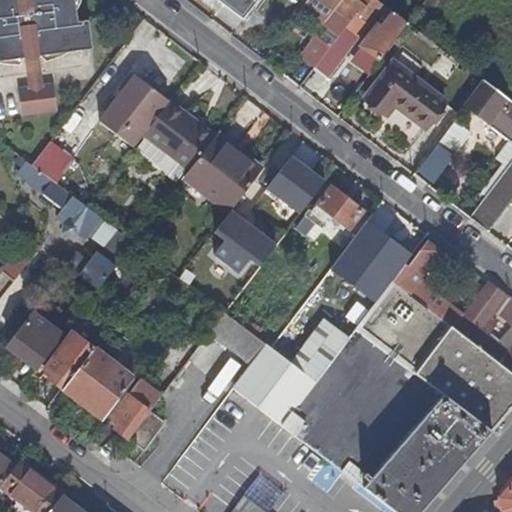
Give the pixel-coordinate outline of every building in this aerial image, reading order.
[(0,0),(0,68),(25,65),(37,63),(91,55),(87,29),(79,30),(74,0),(0,0)] [(212,0),(249,28),(270,0),(212,0)] [(335,8),(324,0),(307,0),(302,8),(327,27),(339,11),(335,8)] [(344,22),(358,4),(353,0),(341,0),(335,8),(339,11),(327,27),(323,33),(331,38),(338,29),(336,28),(341,20),(344,22)] [(324,0),(335,8),(341,0),(324,0)] [(355,19),(370,0),(360,0),(358,4),(344,22),(341,20),(336,28),(338,29),(344,34),(345,32),(355,19)] [(372,0),(370,0),(355,19),(368,29),(379,15),(391,24),(386,31),(382,28),(363,51),(379,63),(407,26),(372,0)] [(355,19),(345,32),(357,42),(368,29),(355,19)] [(299,62),(313,73),(329,52),(315,41),(299,62)] [(329,52),(313,73),(325,82),(347,54),(335,44),(329,52)] [(37,63),(25,65),(29,92),(41,90),(37,63)] [(445,104),(390,64),(362,102),(386,120),(394,110),(424,132),(445,104)] [(98,123),(131,149),(138,139),(165,103),(132,78),(98,123)] [(511,106),(482,83),(463,108),(489,127),(499,113),(504,117),(511,106)] [(41,90),(29,92),(19,94),(23,121),(61,115),(57,88),(41,90)] [(165,103),(138,139),(186,175),(209,144),(180,122),(184,117),(165,103)] [(511,106),(504,117),(499,113),(489,127),(511,145),(511,162),(468,220),(486,233),(511,198),(511,106)] [(456,154),(471,129),(455,119),(439,143),(456,154)] [(212,140),(209,144),(234,162),(237,159),(212,140)] [(209,144),(186,175),(182,180),(227,213),(229,211),(257,174),(237,159),(234,162),(209,144)] [(49,145),(32,168),(51,182),(68,159),(49,145)] [(438,148),(418,173),(428,181),(448,156),(438,148)] [(297,216),(322,183),(299,166),(295,171),(285,163),(264,190),(297,216)] [(32,168),(27,164),(21,171),(32,178),(27,185),(58,208),(61,203),(68,194),(51,182),(32,168)] [(361,213),(330,189),(299,229),(308,237),(319,224),(322,226),(328,218),(346,232),(361,213)] [(77,201),(68,194),(61,203),(70,210),(77,201)] [(86,208),(77,201),(70,210),(62,222),(69,226),(70,236),(78,242),(86,239),(99,248),(114,228),(86,208)] [(240,219),(229,211),(227,213),(214,229),(225,237),(213,252),(238,271),(249,256),(259,264),(272,248),(238,222),(240,219)] [(375,302),(389,284),(402,267),(415,250),(368,218),(330,268),(375,302)] [(39,249),(0,219),(0,231),(21,248),(9,264),(21,273),(39,249)] [(402,267),(389,284),(449,329),(459,317),(420,289),(419,282),(438,255),(425,244),(406,270),(402,267)] [(79,277),(95,290),(113,266),(97,254),(79,277)] [(21,273),(9,264),(3,272),(15,281),(21,273)] [(459,317),(449,329),(461,339),(473,324),(479,329),(504,298),(485,283),(459,317)] [(449,329),(389,284),(375,302),(354,331),(489,434),(511,408),(511,377),(477,351),(461,339),(449,329)] [(5,347),(34,370),(60,336),(31,313),(5,347)] [(271,344),(267,341),(265,344),(223,313),(207,335),(249,366),(231,391),(280,428),(318,379),(293,360),(271,344)] [(293,360),(318,379),(351,334),(327,316),(293,360)] [(420,511),(489,434),(354,331),(351,334),(318,379),(280,428),(391,511),(420,511)] [(487,338),(477,351),(511,377),(511,352),(510,356),(487,338)] [(47,378),(62,389),(64,386),(81,363),(61,348),(45,368),(51,373),(47,378)] [(81,363),(64,386),(70,391),(82,376),(90,382),(96,374),(121,393),(131,380),(92,349),(81,363)] [(82,376),(70,391),(89,406),(87,409),(101,419),(121,393),(96,374),(90,382),(82,376)] [(61,390),(46,410),(56,418),(71,398),(61,390)] [(114,430),(127,440),(140,424),(148,413),(126,397),(110,419),(118,425),(114,430)] [(148,413),(140,424),(156,436),(164,425),(148,413)] [(140,424),(127,440),(144,453),(157,436),(156,436),(140,424)] [(0,483),(12,467),(0,457),(0,483)] [(12,467),(0,483),(0,487),(19,502),(12,511),(47,511),(60,495),(51,489),(53,486),(26,466),(24,468),(16,462),(12,467)] [(511,511),(511,481),(498,497),(501,511),(511,511)] [(12,511),(19,502),(0,487),(0,505),(9,511),(12,511)] [(81,511),(60,495),(47,511),(81,511)] [(267,511),(243,495),(231,511),(267,511)]
